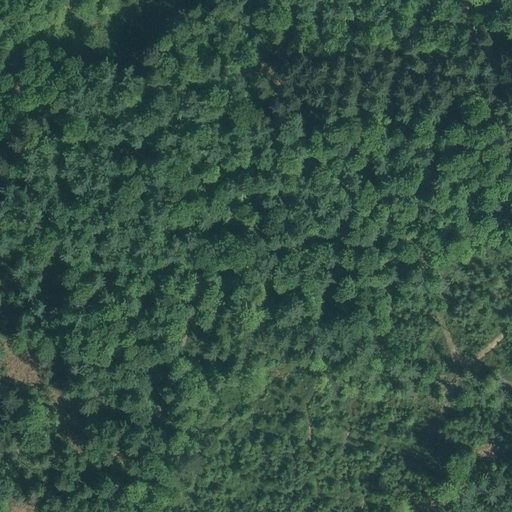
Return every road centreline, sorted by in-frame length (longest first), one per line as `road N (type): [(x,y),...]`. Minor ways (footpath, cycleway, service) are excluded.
road 1 (track): [(293,0),(241,204),(177,352),(127,511)]
road 2 (track): [(406,0),(491,244),(511,254)]
road 3 (track): [(177,352),(0,327)]
